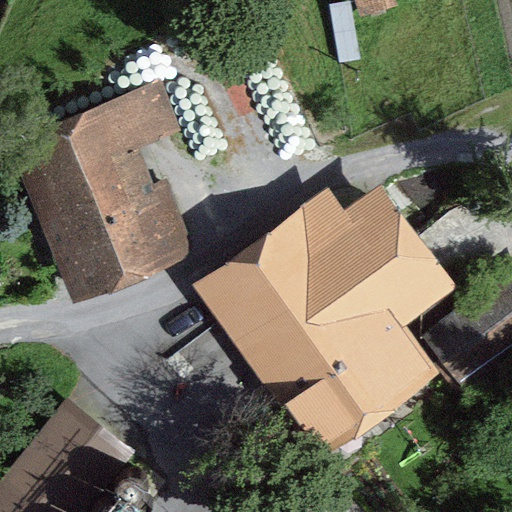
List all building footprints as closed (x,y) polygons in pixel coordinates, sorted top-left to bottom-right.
[(391,0),(364,0),(368,9),(391,0)] [(186,231),(163,175),(139,185),(103,96),(28,126),(87,271),(186,231)] [(214,272),(324,429),(402,374),(360,315),(391,293),(398,304),(434,279),(378,199),(311,246),(291,218),(214,272)] [(511,306),(448,356),(475,391),(511,362),(511,306)] [(0,481),(0,511),(80,511),(126,455),(62,404),(0,481)]
